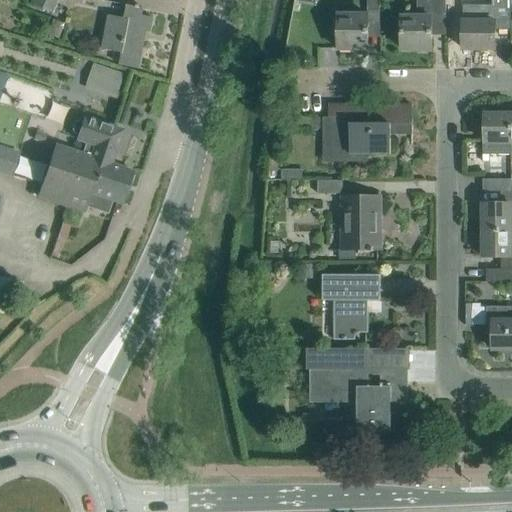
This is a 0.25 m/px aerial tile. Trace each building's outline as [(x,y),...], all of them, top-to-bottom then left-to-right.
[(34,0),(33,5),(54,13),(58,0),(34,0)] [(379,0),(368,0),(369,11),(380,11),(379,0)] [(446,17),(446,0),(416,0),(417,15),(402,16),(402,49),(432,49),(432,17),(446,17)] [(511,22),(511,15),(511,2),(511,0),(495,0),(495,5),(463,5),(464,29),(463,49),(495,49),(495,22),(511,22)] [(139,68),(146,31),(150,32),(153,18),(142,15),(143,8),(140,7),(140,5),(137,5),(137,7),(127,5),(124,20),(112,18),(105,51),(121,54),(119,64),(139,68)] [(369,49),(369,15),(338,15),(339,49),(369,49)] [(0,73),(0,103),(9,77),(0,73)] [(391,154),(391,125),(413,125),(413,104),(329,105),(329,118),(338,118),(337,154),(391,154)] [(511,154),(511,114),(485,114),(486,137),(483,137),(483,154),(511,154)] [(116,153),(123,130),(84,117),(82,122),(79,120),(75,122),(72,130),(74,133),(78,135),(77,140),(87,143),(83,154),(111,164),(115,153),(116,153)] [(324,128),(324,117),(278,117),(278,128),(324,128)] [(40,129),(37,139),(46,142),(49,132),(40,129)] [(0,173),(13,177),(21,152),(0,145),(0,173)] [(123,204),(134,172),(111,164),(83,154),(55,145),(37,196),(85,213),(92,193),(123,204)] [(303,169),(282,169),(282,180),(303,180),(303,169)] [(511,190),(511,179),(483,179),(483,191),(506,191),(511,191),(511,190)] [(343,180),(318,180),(318,193),(343,193),(343,180)] [(511,190),(511,191),(506,191),(506,204),(483,204),(484,230),(511,230),(511,190)] [(381,249),(381,197),(342,197),(342,249),(369,249),(369,251),(374,251),(373,249),(381,249)] [(62,224),(56,241),(64,244),(69,227),(62,224)] [(511,230),(484,230),(484,257),(507,257),(507,269),(511,268),(511,230)] [(305,264),(305,278),(319,278),(319,264),(305,264)] [(511,281),(511,268),(507,269),(487,269),(487,282),(511,281)] [(369,333),(369,301),(381,301),(381,275),(361,275),(323,274),(322,300),(335,300),(334,340),(356,340),(356,335),(359,335),(359,333),(369,333)] [(0,296),(0,311),(6,313),(9,299),(0,296)] [(511,349),(511,307),(488,307),(487,326),(493,326),(493,350),(511,349)] [(409,403),(409,368),(389,368),(389,349),(307,348),(307,369),(311,369),(311,402),(358,402),(358,433),(392,433),(392,403),(409,403)]
